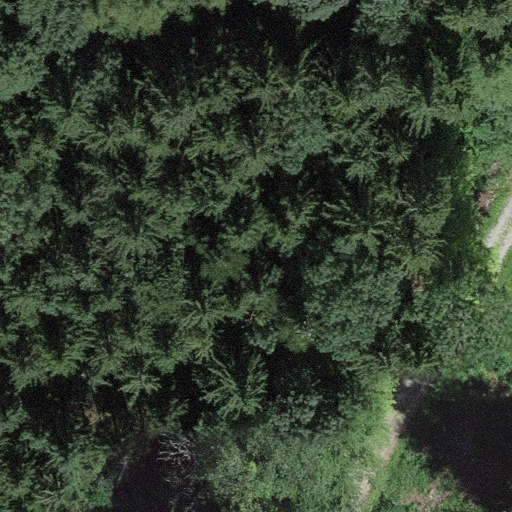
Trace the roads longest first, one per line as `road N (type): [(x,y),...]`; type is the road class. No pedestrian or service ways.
road 1 (track): [(511,214),(344,511)]
road 2 (track): [(0,36),(196,0)]
